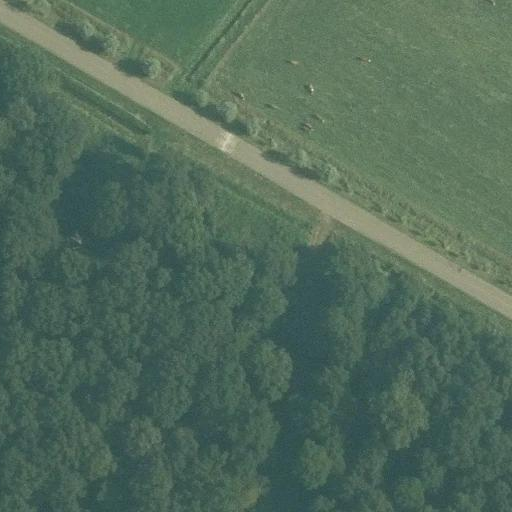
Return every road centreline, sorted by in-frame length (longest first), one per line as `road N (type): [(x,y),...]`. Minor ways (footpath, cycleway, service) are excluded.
road 1 (unclassified): [(511,310),(0,12)]
road 2 (track): [(283,177),(255,511)]
